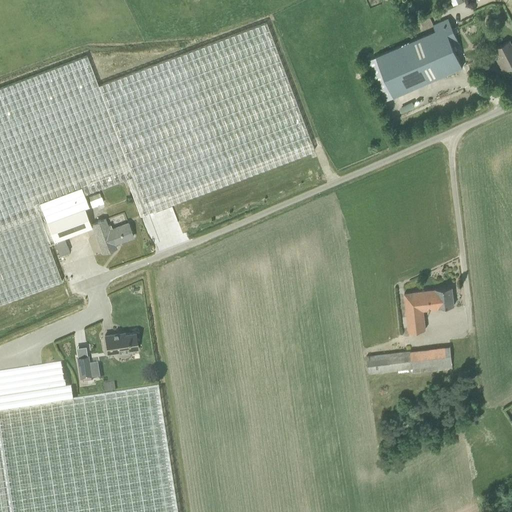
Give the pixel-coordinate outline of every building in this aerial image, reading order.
[(365,61),(383,102),(463,67),(453,44),(459,42),(448,18),(433,25),(436,31),(365,61)] [(140,215),(315,150),(267,22),(98,86),(87,56),(0,88),(0,304),(62,281),(48,242),(54,240),(40,203),(82,187),(84,194),(127,178),(140,215)] [(496,48),(507,70),(511,67),(511,45),(509,41),(496,48)] [(54,241),(92,227),(85,208),(89,206),(84,194),(82,187),(40,203),(54,240),(54,241)] [(101,192),(90,195),(93,206),(104,203),(101,192)] [(115,243),(133,237),(128,223),(113,229),(111,224),(108,225),(106,219),(93,224),(103,253),(116,248),(115,243)] [(70,252),(65,237),(55,241),(60,255),(70,252)] [(454,306),(452,287),(436,289),(404,293),(409,331),(426,329),(423,310),(438,308),(438,309),(439,309),(439,307),(454,306)] [(138,348),(136,332),(120,335),(120,333),(105,336),(108,353),(138,348)] [(413,368),(411,351),(367,356),(369,373),(413,368)] [(77,356),(81,382),(91,381),(88,355),(77,356)] [(0,375),(0,414),(41,408),(72,403),(70,391),(66,392),(62,366),(35,370),(0,375)] [(104,393),(115,392),(114,384),(103,385),(104,393)] [(72,403),(41,408),(0,414),(0,511),(175,511),(157,390),(72,403)]
